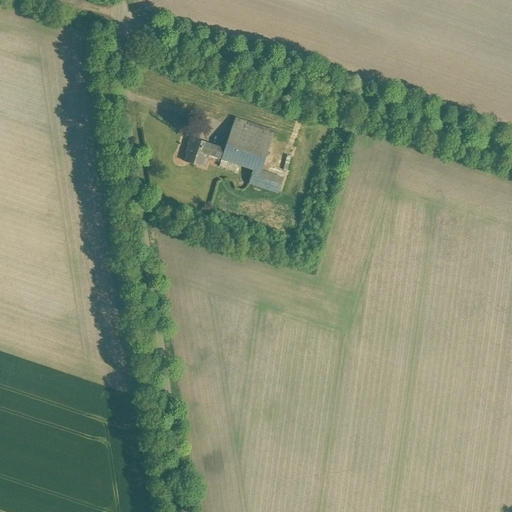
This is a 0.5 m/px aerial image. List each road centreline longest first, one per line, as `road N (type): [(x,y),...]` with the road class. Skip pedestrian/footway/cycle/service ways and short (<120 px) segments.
road 1 (unclassified): [(119,19),(115,49),(181,511)]
road 2 (unclassified): [(119,19),(511,147)]
